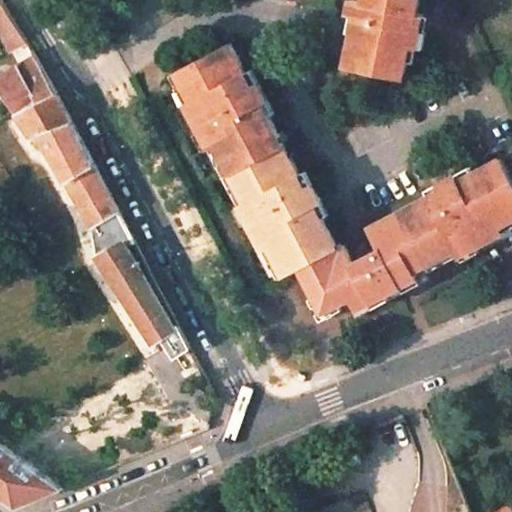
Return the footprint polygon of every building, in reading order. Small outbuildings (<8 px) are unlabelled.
[(14,49),(23,63),(36,54),(12,16),(2,0),(0,0),(0,30),(11,50),(14,49)] [(357,12),(348,64),(411,76),(417,44),(424,45),(430,11),(423,10),(425,0),(352,0),(351,11),(357,12)] [(94,226),(99,254),(128,245),(136,241),(59,94),(36,54),(23,63),(0,77),(0,87),(34,138),(41,135),(94,226)] [(247,216),(270,260),(277,258),(292,286),(307,278),(330,321),(355,309),(361,321),(420,285),(416,279),(457,255),(461,260),(502,236),(498,229),(511,220),(511,184),(498,160),(460,183),(457,177),(440,187),(444,193),(374,236),(386,255),(376,261),(372,255),(356,265),(345,247),(339,251),(317,209),(324,205),(314,187),(308,191),(289,155),(294,153),(289,143),(284,145),(268,115),(274,112),(265,94),(259,97),(237,56),(185,82),(200,110),(193,114),(217,159),(223,156),(253,213),(247,216)] [(156,342),(164,337),(176,328),(128,245),(99,254),(156,342)] [(176,356),(189,348),(179,325),(176,328),(164,337),(176,356)] [(0,491),(18,505),(61,488),(53,480),(0,441),(0,491)] [(310,511),(369,511),(362,492),(310,511)] [(511,511),(511,502),(486,511),(511,511)]
